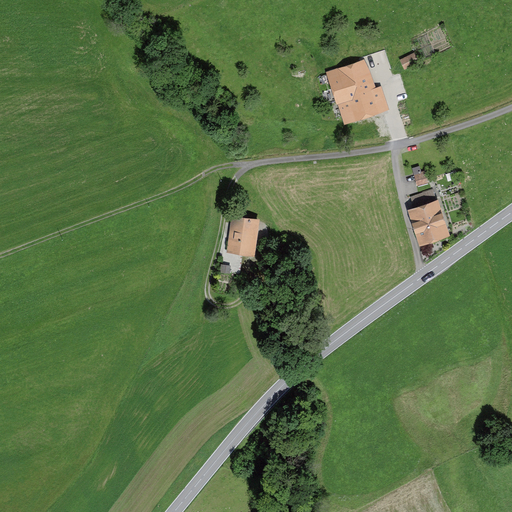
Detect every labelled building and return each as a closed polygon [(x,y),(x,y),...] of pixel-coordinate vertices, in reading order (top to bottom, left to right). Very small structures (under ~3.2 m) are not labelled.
[(418,52),(403,59),(408,70),(423,63),(418,52)] [(368,62),(332,73),(349,123),(369,116),(362,96),(378,91),(368,62)] [(424,175),(415,177),(420,194),(428,191),(424,175)] [(431,195),(409,202),(412,210),(410,210),(421,245),(448,236),(438,202),(434,203),(431,195)] [(257,223),(231,220),(227,253),(253,256),(257,223)]
